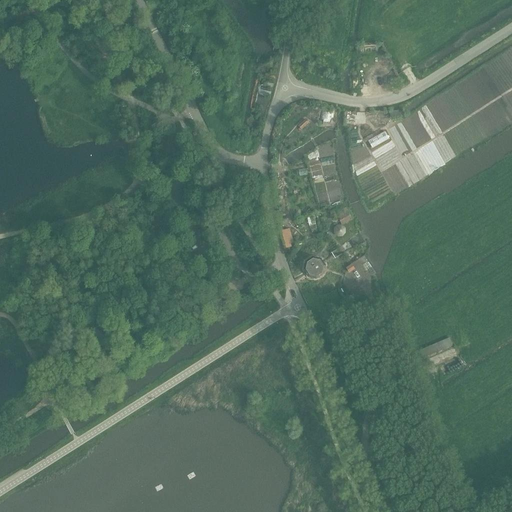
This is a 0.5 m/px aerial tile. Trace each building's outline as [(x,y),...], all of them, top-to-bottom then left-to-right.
[(332,125),(335,109),(323,107),(321,121),(323,124),(325,124),(328,123),(328,124),(332,125)] [(352,220),(348,212),(337,217),(342,225),(352,220)] [(342,237),(346,233),(345,228),(342,225),(337,225),(334,229),(334,234),(338,237),(342,237)] [(320,259),(312,257),(305,262),(303,270),(308,278),(317,279),(323,275),(325,266),(320,259)] [(416,362),(453,346),(450,338),(413,354),(416,362)]
